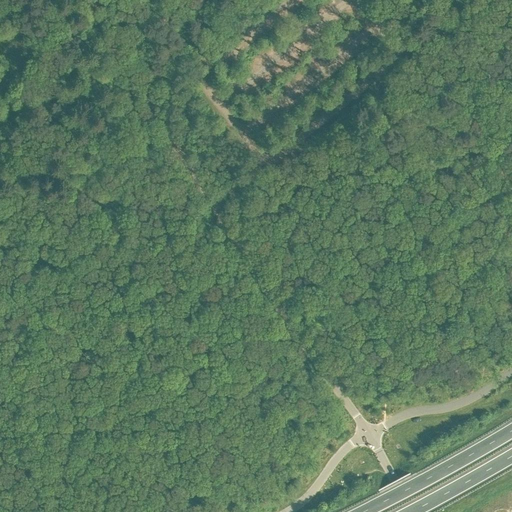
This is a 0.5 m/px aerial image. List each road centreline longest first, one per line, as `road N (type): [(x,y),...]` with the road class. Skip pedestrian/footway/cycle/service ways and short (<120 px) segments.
road 1 (unclassified): [(368,433),(181,154)]
road 2 (trunk): [(511,430),(360,511)]
road 3 (track): [(181,154),(97,15)]
road 4 (unclassified): [(368,433),(417,410),(461,405),(511,372)]
